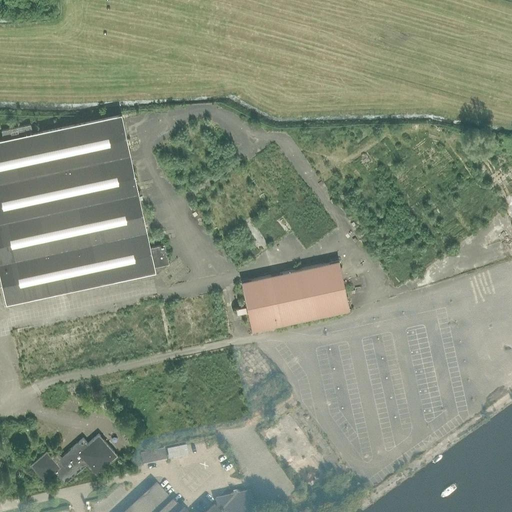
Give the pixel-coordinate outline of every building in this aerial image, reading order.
[(0,133),(0,280),(3,298),(154,270),(124,111),(0,133)] [(157,242),(157,263),(167,264),(168,242),(157,242)] [(242,276),(251,326),(350,308),(341,257),(242,276)] [(258,431),(234,448),(238,455),(263,437),(258,431)] [(118,456),(99,434),(88,443),(83,438),(60,458),(55,453),(51,456),(47,450),(30,465),(44,481),(55,472),(65,483),(87,464),(96,475),(118,456)] [(252,446),(239,456),(248,468),(271,450),(264,440),(253,448),(252,446)] [(170,459),(189,455),(187,446),(168,449),(170,459)] [(142,466),(166,461),(164,450),(140,456),(142,466)] [(282,464),(275,453),(249,469),(264,492),(290,476),(282,464)] [(292,477),(267,494),(275,505),(300,488),(292,477)] [(135,511),(252,511),(249,494),(244,495),(242,495),(235,497),(233,497),(215,501),(217,510),(215,511),(214,511),(213,511),(211,511),(177,511),(176,511),(175,510),(161,494),(157,490),(135,511)]
